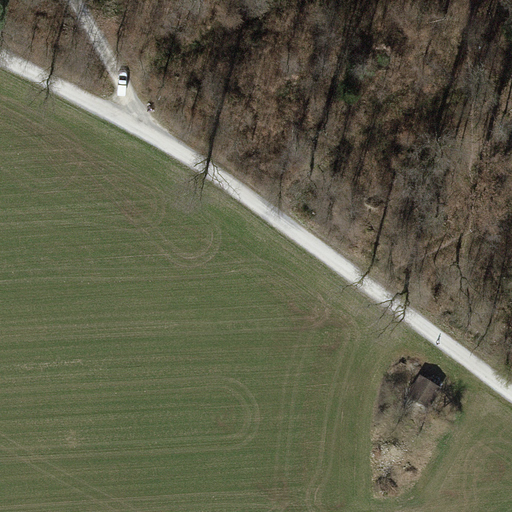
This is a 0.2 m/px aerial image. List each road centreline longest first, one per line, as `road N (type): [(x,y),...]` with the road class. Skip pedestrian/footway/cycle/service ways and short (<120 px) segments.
road 1 (track): [(511,392),(145,133),(0,59)]
road 2 (track): [(145,133),(72,0)]
